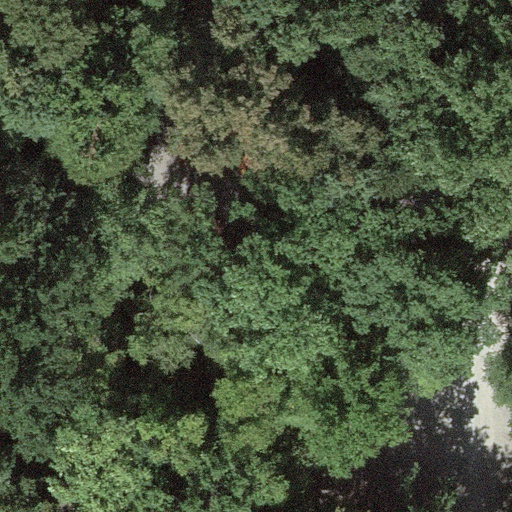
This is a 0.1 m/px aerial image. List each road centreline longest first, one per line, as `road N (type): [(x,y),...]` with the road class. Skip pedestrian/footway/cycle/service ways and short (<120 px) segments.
road 1 (track): [(488,511),(477,396),(472,0)]
road 2 (track): [(98,511),(340,458),(483,436),(511,439)]
